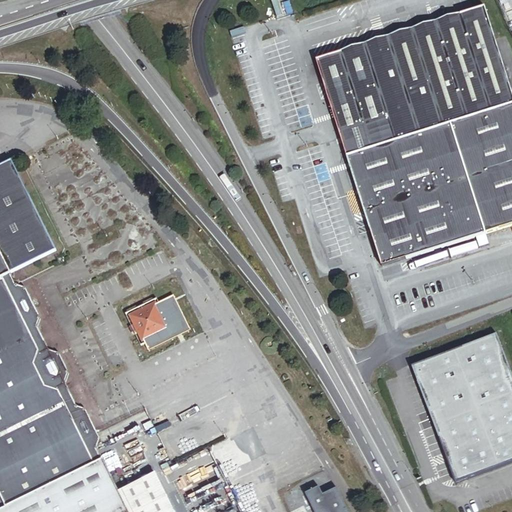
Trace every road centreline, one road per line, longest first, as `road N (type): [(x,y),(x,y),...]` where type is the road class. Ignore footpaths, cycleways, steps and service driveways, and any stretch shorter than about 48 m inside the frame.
road 1 (tertiary): [(0,70),(49,76),(100,108),(234,254),(368,430)]
road 2 (tertiary): [(368,430),(224,185),(81,0)]
road 3 (primary): [(348,364),(197,49),(210,0)]
